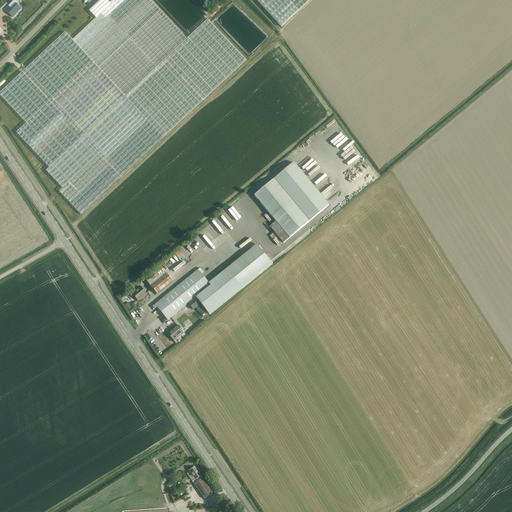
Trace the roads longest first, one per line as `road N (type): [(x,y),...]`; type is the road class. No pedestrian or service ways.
road 1 (secondary): [(241,511),(63,239)]
road 2 (unclassified): [(424,511),(511,429)]
